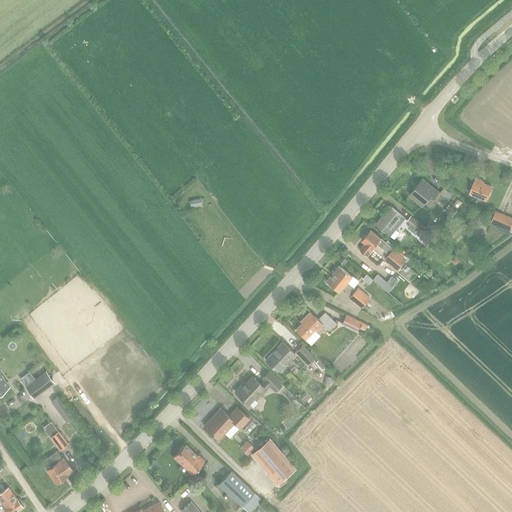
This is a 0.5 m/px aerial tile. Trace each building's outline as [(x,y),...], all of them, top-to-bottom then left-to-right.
[(481,180),(475,178),(469,193),(486,200),(492,187),(480,182),(481,180)] [(438,192),(422,179),(414,189),(417,191),(412,197),(422,205),(430,195),(434,198),(438,192)] [(452,195),(444,188),(440,193),(448,200),(452,195)] [(376,224),(390,236),(405,218),(392,207),(382,218),(381,217),(376,224)] [(511,217),(497,211),(492,223),(510,230),(511,225),(511,217)] [(408,227),(416,234),(423,225),(411,215),(407,220),(411,223),(408,227)] [(362,240),(365,243),(360,249),(367,255),(377,244),(389,254),(384,259),(398,270),(406,260),(393,249),(394,249),(381,238),(381,239),(370,230),(362,240)] [(347,282),(352,276),(339,265),(326,281),(339,291),(342,287),(346,290),(344,292),(349,296),(349,297),(360,307),(369,296),(357,287),(356,289),(350,285),(347,282)] [(378,272),(386,276),(388,271),(381,267),(378,272)] [(376,273),(372,277),(381,285),(385,280),(376,273)] [(405,292),(412,290),(410,283),(403,285),(405,292)] [(304,317),(305,319),(295,329),(309,343),(318,334),(316,331),(322,324),(328,329),(335,322),(325,312),(318,319),(310,311),(304,317)] [(360,321),(346,314),(341,323),(355,330),(360,321)] [(288,325),(285,328),(292,336),(295,333),(288,325)] [(277,370),(278,370),(280,371),(285,365),(284,363),(294,353),(282,341),(265,359),(277,370)] [(314,357),(302,344),(296,350),(307,363),(314,357)] [(242,386),(241,385),(235,392),(248,404),(254,398),(256,399),(269,385),(275,390),(281,385),(268,371),(262,377),(264,380),(261,384),(252,376),(242,386)] [(0,372),(0,391),(9,385),(0,372)] [(35,378),(25,386),(33,398),(54,382),(47,372),(37,380),(35,378)] [(53,399),(68,420),(74,416),(58,395),(53,399)] [(204,425),(216,437),(222,431),(224,433),(234,421),(241,427),(249,418),(237,406),(228,415),(220,407),(214,414),(215,415),(212,419),(211,417),(204,425)] [(283,412),(280,419),(286,422),(289,415),(283,412)] [(59,449),(68,443),(58,430),(50,436),(59,449)] [(269,437),(251,453),(277,483),(295,468),(269,437)] [(248,441),(240,448),(246,454),(253,446),(248,441)] [(198,455),(197,456),(184,444),(174,455),(192,473),(204,461),(198,455)] [(67,474),(73,470),(63,457),(62,458),(57,450),(41,462),(47,469),(46,469),(56,482),(67,474)] [(230,470),(218,483),(248,511),(261,499),(230,470)] [(182,483),(189,489),(192,484),(186,479),(182,483)] [(0,492),(0,500),(4,506),(2,507),(5,511),(15,511),(23,506),(8,486),(0,492)] [(141,508),(133,511),(164,511),(159,501),(143,510),(141,508)] [(200,511),(191,501),(180,510),(182,511),(200,511)]
